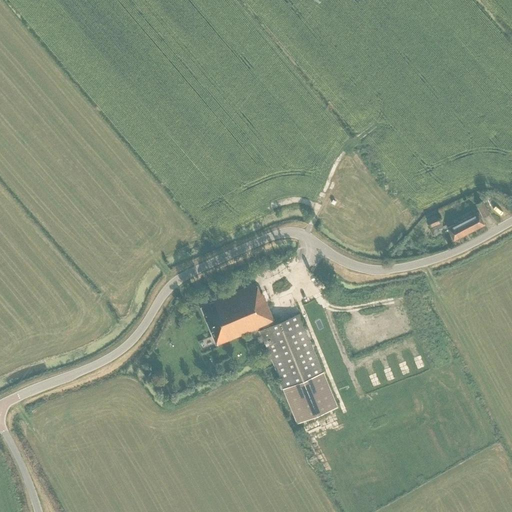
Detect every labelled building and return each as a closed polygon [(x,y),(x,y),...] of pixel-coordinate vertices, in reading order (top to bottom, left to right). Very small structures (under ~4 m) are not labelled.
[(476,205),(482,217),(489,214),(482,202),(476,205)] [(461,221),(447,228),(449,232),(443,235),(447,243),(453,240),(453,241),(484,225),(478,213),(472,215),(469,210),(458,215),(461,221)] [(441,224),(437,215),(427,220),(430,228),(436,226),(441,224)] [(430,228),(430,229),(432,234),(438,232),(437,230),(436,228),(436,226),(430,228)] [(216,345),(258,328),(285,394),(297,423),(337,407),(325,378),(324,378),(298,314),(263,329),(262,326),(273,321),(266,303),(271,301),(267,291),(260,294),(256,284),(200,306),(216,345)] [(224,286),(215,289),(217,295),(226,291),(224,286)] [(371,309),(359,314),(365,326),(377,321),(371,309)]
